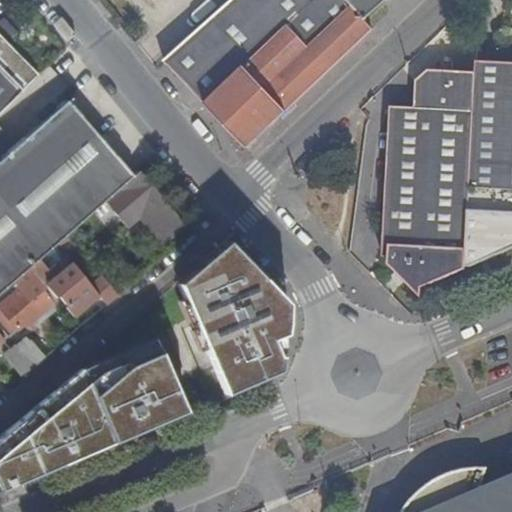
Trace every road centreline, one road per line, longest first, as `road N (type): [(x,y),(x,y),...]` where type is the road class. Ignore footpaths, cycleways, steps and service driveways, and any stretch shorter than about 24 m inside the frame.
road 1 (secondary): [(34,511),(313,399)]
road 2 (unclassified): [(437,0),(231,202)]
road 3 (unclassified): [(63,0),(231,202)]
road 4 (unclassified): [(231,202),(336,328)]
road 5 (secondary): [(313,399),(354,424),(385,415),(404,389),(403,356)]
road 6 (secondary): [(403,356),(511,306)]
